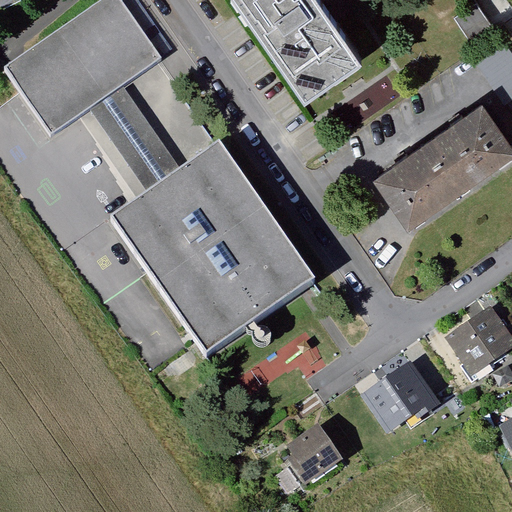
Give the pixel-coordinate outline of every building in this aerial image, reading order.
[(21,93),(51,135),(89,109),(122,86),(155,62),(162,58),(122,0),(101,0),(4,68),(21,93)] [(313,0),(229,0),(308,113),(363,72),(313,0)] [(469,57),(511,120),(511,118),(511,59),(498,38),(469,57)] [(122,86),(89,109),(147,192),(163,181),(180,168),(122,86)] [(376,187),(407,234),(511,162),(511,148),(487,112),(376,187)] [(147,192),(109,218),(193,340),(206,358),(314,285),(215,142),(180,168),(163,181),(147,192)] [(511,345),(492,317),(443,350),(469,387),(511,358),(511,345)] [(408,373),(358,405),(361,411),(380,441),(430,409),(408,373)] [(511,424),(492,437),(511,469),(511,424)] [(317,435),(280,459),(301,491),(338,467),(317,435)]
